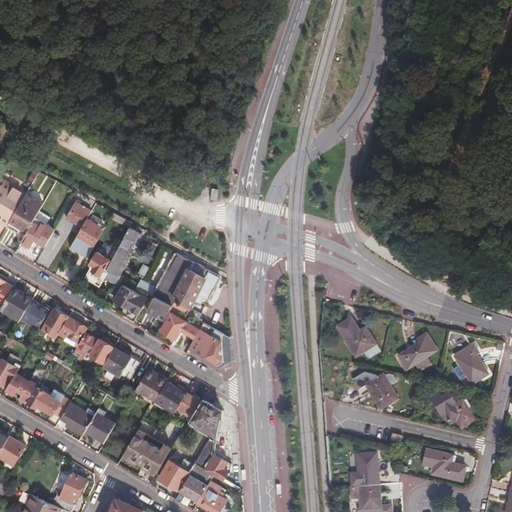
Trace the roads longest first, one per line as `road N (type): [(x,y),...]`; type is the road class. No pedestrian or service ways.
road 1 (residential): [(254,396),(233,391),(0,252)]
road 2 (track): [(242,224),(184,206),(0,104)]
road 3 (track): [(448,287),(459,156),(511,44)]
road 4 (tertiary): [(447,308),(349,238),(340,201),(349,116)]
road 5 (secondary): [(302,0),(260,130),(242,224)]
road 6 (tertiary): [(266,231),(447,308)]
road 7 (secondary): [(242,224),(239,311),(254,396)]
road 8 (secondary): [(254,396),(266,231)]
road 9 (residential): [(491,446),(341,411)]
road 10 (secondary): [(266,231),(284,176),(349,116)]
road 11 (residential): [(0,405),(114,473)]
road 12 (secondary): [(349,116),(368,80),(384,0)]
